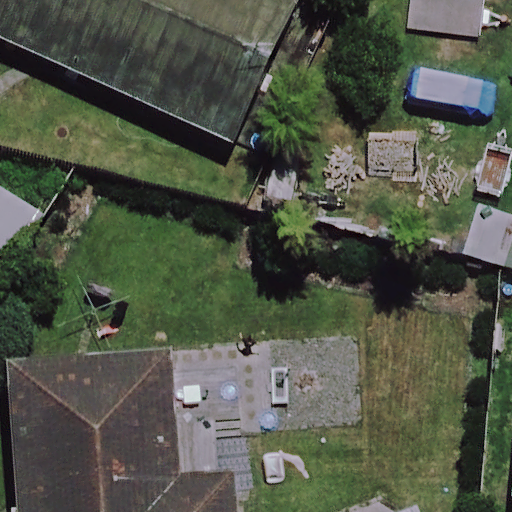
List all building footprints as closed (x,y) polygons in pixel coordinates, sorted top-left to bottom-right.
[(0,0),(0,40),(232,141),(293,0),(0,0)] [(0,286),(36,224),(0,202),(0,286)] [(511,226),(456,212),(439,283),(511,300),(511,226)] [(167,496),(158,374),(5,385),(13,511),(225,511),(224,492),(167,496)] [(511,413),(500,505),(511,506),(511,413)]
